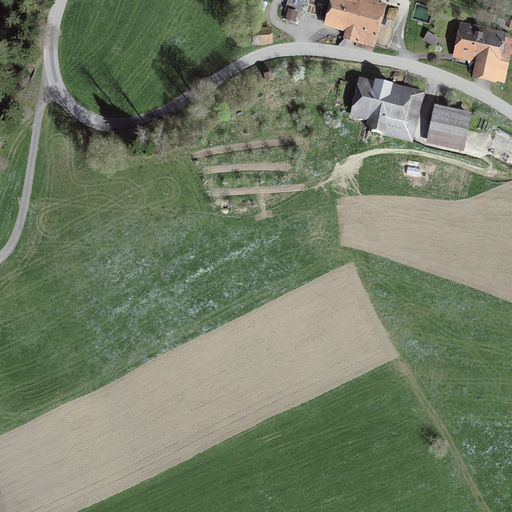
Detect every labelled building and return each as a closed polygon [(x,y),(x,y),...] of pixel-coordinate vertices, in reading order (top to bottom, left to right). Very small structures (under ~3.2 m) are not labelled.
[(348,29),(345,39),(374,48),(385,8),(376,5),(376,3),(363,0),(363,1),(359,0),(335,0),(329,23),(348,29)] [(286,20),(295,22),(296,15),(288,13),(286,20)] [(483,77),(504,82),(511,44),(511,41),(476,33),(477,30),(464,27),(458,53),(478,57),(473,76),(483,78),(483,77)] [(271,31),(257,31),(257,29),(251,29),(251,44),(257,44),(257,42),(271,41),(271,31)] [(435,46),(436,38),(428,34),(424,41),(435,46)] [(271,71),(264,73),(266,82),(273,80),(271,71)] [(396,134),(395,138),(410,141),(422,93),(376,82),(376,84),(365,82),(358,111),(373,115),(370,128),(396,134)] [(470,107),(456,104),(454,111),(469,114),(470,107)] [(436,109),(429,140),(461,147),(468,116),(436,109)] [(419,164),(408,162),(407,169),(418,171),(419,164)]
